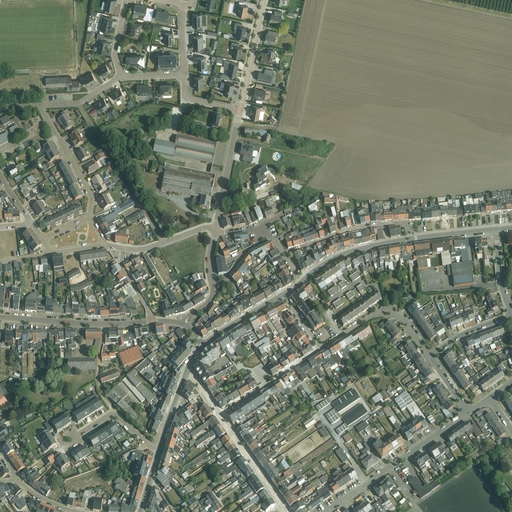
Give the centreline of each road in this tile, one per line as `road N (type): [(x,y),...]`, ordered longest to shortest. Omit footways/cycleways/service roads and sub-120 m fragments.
road 1 (residential): [(325,511),(469,412)]
road 2 (tertiary): [(152,322),(0,317)]
road 3 (residential): [(319,349),(371,317),(393,314),(432,358)]
road 4 (residential): [(410,239),(399,225),(369,227),(283,254)]
road 5 (residential): [(88,219),(90,195),(40,105)]
road 6 (tertiary): [(410,239),(353,250),(299,285)]
road 7 (residential): [(214,229),(239,111)]
